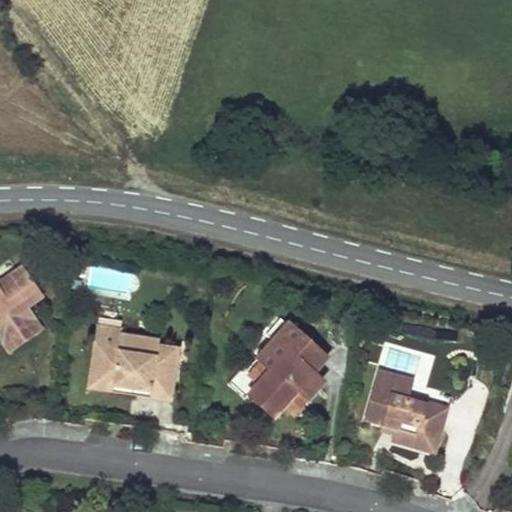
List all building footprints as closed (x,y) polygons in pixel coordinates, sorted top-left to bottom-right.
[(0,321),(3,325),(25,310),(15,296),(29,286),(12,261),(0,269),(0,321)] [(136,298),(137,270),(90,267),(88,295),(136,298)] [(0,321),(0,343),(1,345),(33,322),(25,310),(3,325),(0,321)] [(315,353),(273,321),(246,356),(252,361),(262,368),(276,349),(302,369),(315,353)] [(115,347),(117,335),(118,329),(92,325),(87,356),(93,357),(96,344),(115,347)] [(169,398),(177,353),(153,349),(154,342),(117,335),(115,347),(96,344),(93,357),(87,356),(83,376),(89,378),(88,383),(110,386),(110,382),(148,388),(147,394),(169,398)] [(428,377),(435,354),(388,341),(381,364),(428,377)] [(249,385),(239,399),(266,420),(277,406),(282,410),(291,398),(284,393),(287,389),(298,375),(302,369),(276,349),(262,368),(252,361),(239,377),(249,385)] [(300,398),(310,385),(298,375),(287,389),(300,398)] [(168,405),(169,398),(147,394),(148,388),(110,382),(110,386),(88,383),(89,378),(83,376),(81,391),(168,405)] [(406,386),(373,376),(358,423),(375,429),(392,434),(390,442),(389,445),(410,452),(413,443),(432,449),(442,416),(401,403),(404,392),(406,386)] [(401,403),(442,416),(446,405),(404,392),(401,403)] [(299,404),(291,398),(282,410),(291,416),(299,404)] [(375,429),(372,436),(390,442),(392,434),(375,429)] [(429,458),(432,449),(413,443),(410,452),(429,458)]
